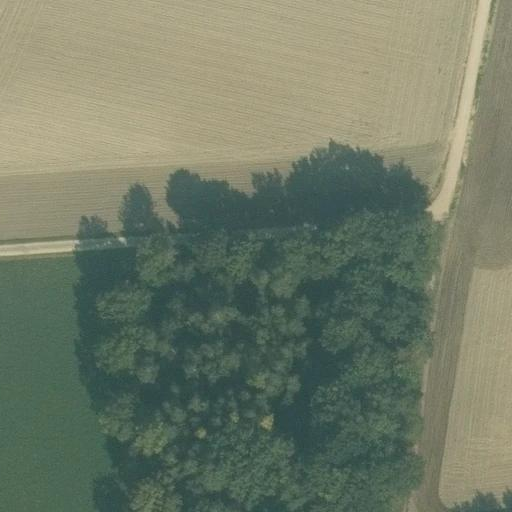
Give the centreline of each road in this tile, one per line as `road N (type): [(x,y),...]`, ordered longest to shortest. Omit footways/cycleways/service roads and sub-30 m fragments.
road 1 (track): [(439,228),(0,257)]
road 2 (track): [(484,0),(421,342)]
